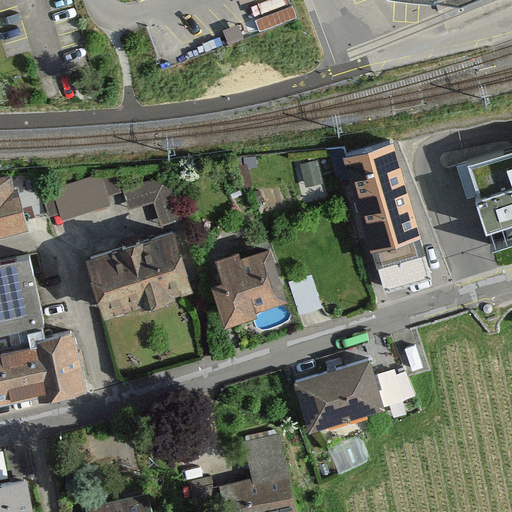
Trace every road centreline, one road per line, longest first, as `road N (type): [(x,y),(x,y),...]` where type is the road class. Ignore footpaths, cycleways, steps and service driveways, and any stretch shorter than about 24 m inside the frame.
road 1 (residential): [(511,283),(0,430)]
road 2 (residential): [(511,17),(463,33),(382,43),(350,31)]
